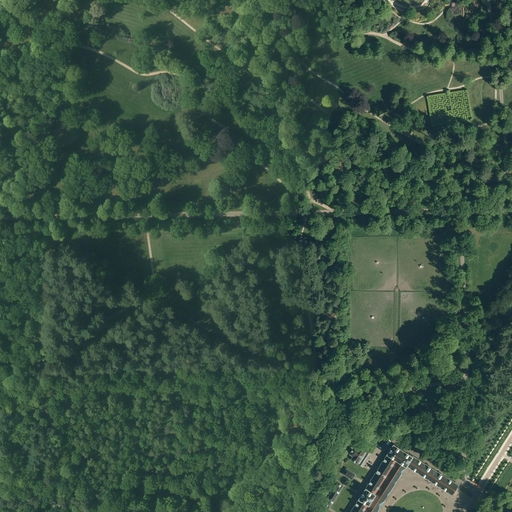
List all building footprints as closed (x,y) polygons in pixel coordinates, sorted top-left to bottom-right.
[(388,454),(350,511),(377,511),(383,503),(407,466),(432,482),(452,495),(458,485),(413,456),(394,444),(388,454)] [(353,456),(351,459),(358,464),(358,463),(363,467),(372,454),(366,450),(360,446),(358,449),(354,447),(349,454),(353,456)] [(346,468),(343,474),(352,480),(356,474),(346,468)] [(489,494),(474,481),(473,482),(488,495),(489,494)] [(338,482),(324,504),(329,508),(343,486),(338,482)]
